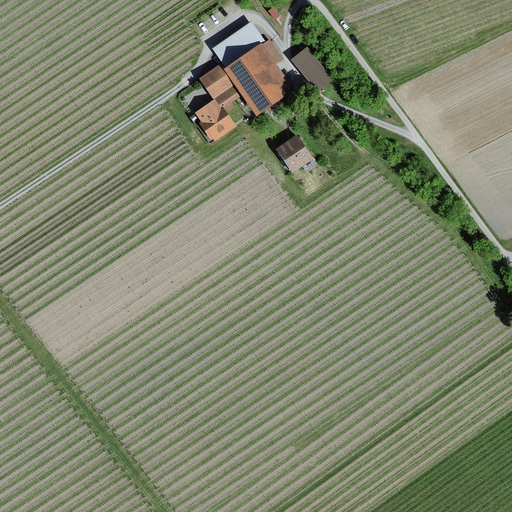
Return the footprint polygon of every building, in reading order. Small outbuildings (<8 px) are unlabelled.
[(274,8),(269,12),(276,20),(281,17),(274,8)] [(209,49),(219,64),(222,68),(263,41),(250,21),(209,49)] [(263,41),(222,68),(232,83),(254,116),(292,90),(274,64),(281,59),(267,38),(263,41)] [(332,79),(306,46),(289,60),(316,92),(332,79)] [(219,64),(198,78),(211,98),(232,83),(222,68),(219,64)] [(231,86),(213,98),(219,107),(222,104),(227,112),(233,108),(229,102),(238,96),(231,86)] [(212,99),(193,112),(199,121),(196,123),(208,140),(211,138),(213,141),(234,127),(221,107),(219,108),(212,99)] [(311,161),(294,134),(273,148),(290,175),(311,161)]
